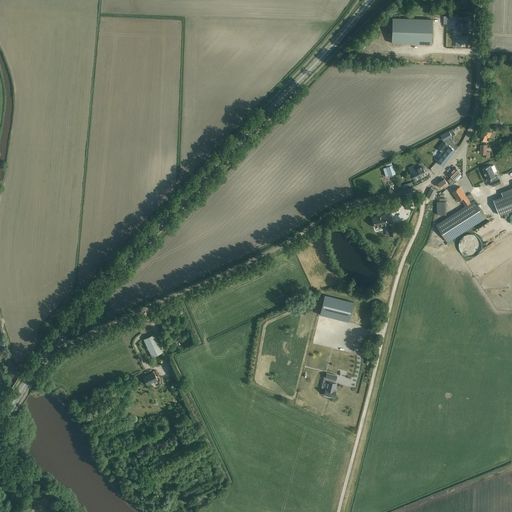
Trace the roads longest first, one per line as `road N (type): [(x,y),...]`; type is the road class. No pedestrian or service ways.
road 1 (unclassified): [(83,336),(281,246),(341,208),(407,192),(441,172),(475,115),(481,0)]
road 2 (secondary): [(0,426),(54,341),(370,0)]
road 3 (track): [(338,511),(424,184)]
